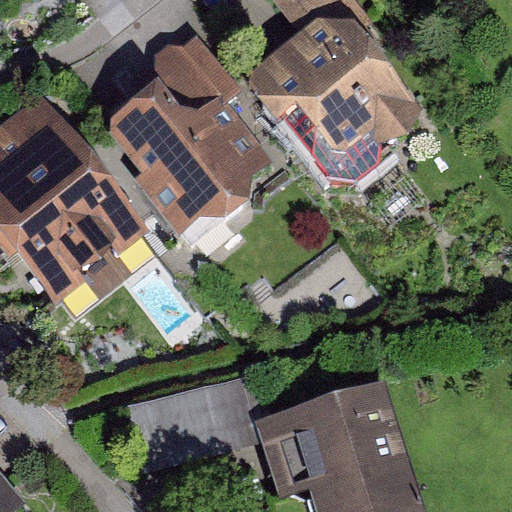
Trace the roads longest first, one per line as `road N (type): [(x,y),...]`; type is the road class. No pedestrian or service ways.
road 1 (track): [(43,426),(511,308)]
road 2 (residential): [(115,511),(0,374)]
